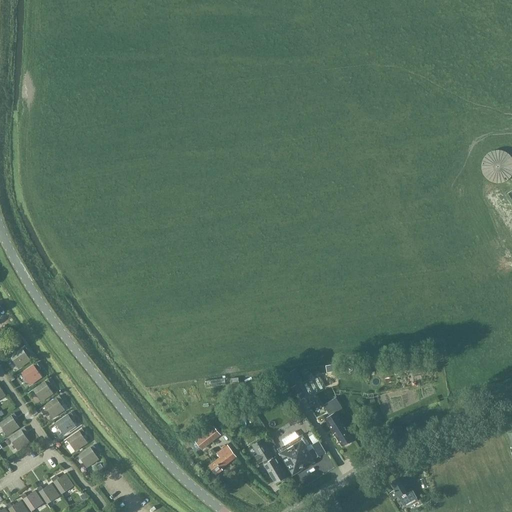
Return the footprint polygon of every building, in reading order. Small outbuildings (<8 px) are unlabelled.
[(24,353),(27,351),(24,347),(9,357),(18,369),(30,361),(24,353)] [(36,369),(39,367),(36,364),(21,374),(29,386),(41,378),(36,369)] [(325,387),(319,376),(303,385),(309,395),(325,387)] [(47,385),(50,383),(47,379),(32,390),(40,402),(52,394),(47,385)] [(298,401),(304,398),(296,384),(290,388),(298,401)] [(260,389),(248,396),(255,407),(266,399),(260,389)] [(52,418),(64,410),(58,402),(62,400),(58,396),(43,406),(52,418)] [(251,406),(246,398),(236,404),(241,412),(251,406)] [(341,447),(352,440),(335,413),(341,409),(334,399),(323,406),(330,416),(324,420),(341,447)] [(69,418),(72,416),(70,412),(55,423),(63,435),(75,426),(69,418)] [(13,419),(16,418),(13,413),(0,422),(0,426),(6,436),(18,427),(13,419)] [(195,442),(190,446),(195,453),(201,449),(219,435),(218,433),(213,427),(195,441),(195,442)] [(23,434),(26,432),(23,428),(8,438),(17,451),(29,442),(23,434)] [(80,435),(84,432),(81,429),(66,439),(74,451),(86,443),(80,435)] [(302,434),(276,450),(291,475),(313,463),(303,447),(308,445),(302,434)] [(256,460),(259,464),(263,461),(265,464),(263,465),(274,483),(285,477),(274,459),(272,460),(270,457),(271,456),(261,441),(252,447),(259,458),(256,460)] [(318,441),(310,446),(317,457),(325,453),(318,441)] [(92,451),(95,449),(92,445),(77,456),(86,468),(98,459),(92,451)] [(214,473),(236,457),(227,445),(216,454),(219,457),(208,465),(214,473)] [(61,494),(73,486),(65,474),(56,480),(54,477),(50,479),(61,494)] [(393,499),(398,496),(403,505),(416,498),(411,489),(407,491),(400,478),(390,484),(394,490),(389,493),(393,499)] [(46,504),(58,496),(50,483),(42,489),(40,486),(36,489),(46,504)] [(30,511),(42,503),(34,491),(26,497),(24,494),(20,497),(30,511)] [(9,511),(27,511),(20,501),(12,507),(10,504),(6,506),(9,511)]
